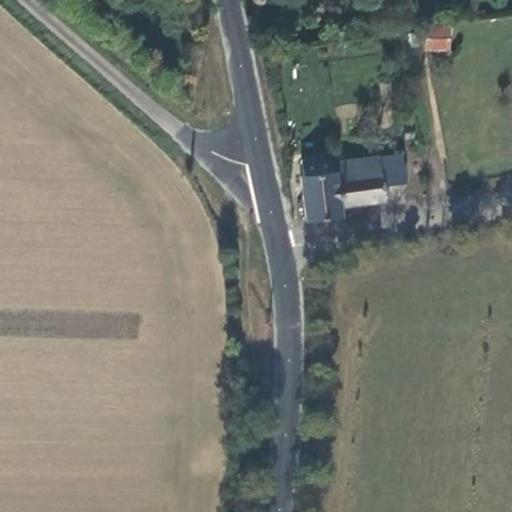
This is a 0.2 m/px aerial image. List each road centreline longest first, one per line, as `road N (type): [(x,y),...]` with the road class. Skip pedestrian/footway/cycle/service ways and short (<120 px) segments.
road 1 (residential): [(259,152),(234,156),(192,141),(29,0)]
road 2 (tertiary): [(278,511),(287,333),(279,250)]
road 3 (residential): [(279,250),(511,203)]
road 4 (tertiary): [(259,152),(224,0)]
